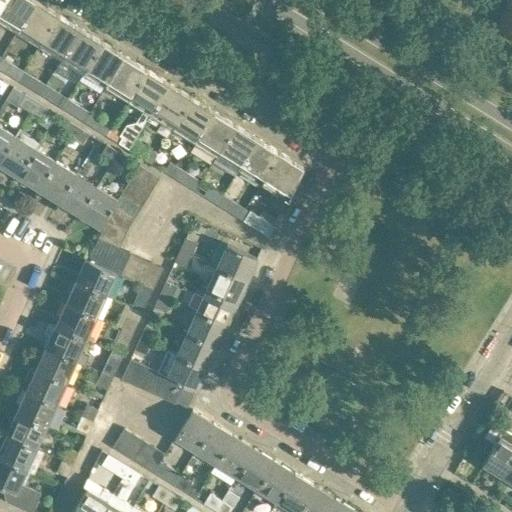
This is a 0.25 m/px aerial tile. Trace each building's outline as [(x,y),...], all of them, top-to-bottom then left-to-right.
[(0,20),(17,31),(35,0),(5,0),(0,8),(0,20)] [(58,14),(36,0),(35,0),(17,31),(39,45),(58,14)] [(511,8),(506,6),(497,29),(511,35),(511,8)] [(39,45),(62,58),(81,28),(58,14),(39,45)] [(62,58),(55,70),(77,84),(79,81),(103,42),(81,28),(62,58)] [(103,42),(79,81),(100,94),(106,85),(125,55),(103,42)] [(106,85),(128,99),(147,69),(125,55),(106,85)] [(14,66),(1,58),(0,59),(0,69),(9,75),(14,66)] [(128,148),(134,138),(169,83),(147,69),(128,99),(143,109),(136,121),(127,124),(120,136),(123,137),(120,142),(128,148)] [(27,85),(40,94),(45,85),(32,77),(27,85)] [(169,83),(146,119),(156,125),(160,119),(173,127),(192,97),(169,83)] [(58,93),(45,85),(40,94),(52,102),(58,93)] [(19,104),(30,111),(36,101),(25,94),(19,104)] [(194,140),(213,110),(192,97),(173,127),(194,140)] [(47,108),(36,101),(30,111),(41,118),(47,108)] [(76,104),(71,113),(84,121),(89,112),(76,104)] [(236,124),(213,110),(194,140),(217,154),(236,124)] [(89,112),(84,121),(97,129),(103,121),(89,112)] [(60,130),(71,136),(77,126),(66,119),(60,130)] [(236,124),(217,154),(232,163),(227,170),(235,175),(239,168),(258,138),(236,124)] [(4,128),(0,125),(0,160),(15,135),(4,128)] [(89,134),(77,126),(71,136),(83,144),(89,134)] [(15,135),(0,160),(0,165),(18,176),(35,148),(39,141),(19,129),(15,135)] [(239,168),(261,182),(280,152),(258,138),(239,168)] [(100,155),(112,162),(118,151),(107,144),(100,155)] [(146,146),(140,155),(151,162),(157,153),(146,146)] [(18,176),(38,189),(56,161),(35,148),(18,176)] [(129,158),(118,151),(112,162),(123,168),(129,158)] [(274,190),(267,201),(281,210),(282,210),(303,166),(280,152),(261,182),(274,190)] [(164,170),(173,176),(178,166),(169,160),(164,170)] [(76,173),(56,161),(38,189),(59,202),(76,173)] [(139,164),(132,175),(153,187),(159,177),(139,164)] [(188,172),(182,181),(195,190),(201,180),(188,172)] [(59,202),(80,214),(97,186),(76,173),(59,202)] [(146,198),(153,187),(132,175),(126,185),(146,198)] [(126,185),(120,195),(140,207),(146,198),(126,185)] [(100,227),(100,226),(107,215),(113,205),(117,199),(97,186),(80,214),(100,227)] [(210,186),(204,195),(218,204),(224,194),(210,186)] [(224,194),(218,204),(231,212),(237,202),(224,194)] [(117,199),(113,205),(134,218),(140,207),(120,195),(117,199)] [(134,218),(113,205),(107,215),(128,227),(134,218)] [(272,224),(246,207),(239,217),(269,236),(275,226),(272,224)] [(100,226),(102,228),(123,237),(128,227),(107,215),(100,226)] [(102,228),(98,238),(119,247),(123,237),(102,228)] [(196,242),(185,237),(180,250),(191,255),(196,242)] [(130,252),(119,247),(98,238),(88,259),(116,272),(120,274),(130,252)] [(227,244),(216,266),(247,280),(257,257),(227,244)] [(191,255),(180,250),(174,261),(185,266),(191,255)] [(120,274),(131,279),(141,257),(130,252),(120,274)] [(152,262),(141,257),(131,279),(142,284),(152,262)] [(116,272),(88,259),(85,259),(75,281),(106,295),(116,272)] [(163,267),(152,262),(142,284),(153,289),(163,267)] [(207,287),(237,301),(247,280),(216,266),(207,287)] [(75,281),(66,302),(96,316),(106,295),(75,281)] [(165,282),(160,293),(171,298),(176,287),(165,282)] [(142,284),(136,295),(148,300),(153,289),(142,284)] [(227,323),(237,301),(207,287),(203,296),(194,292),(188,306),(197,310),(227,323)] [(160,293),(154,306),(165,311),(171,298),(160,293)] [(86,338),(96,316),(66,302),(56,324),(86,338)] [(218,345),(227,324),(227,323),(197,310),(187,331),(218,345)] [(127,316),(122,328),(133,333),(138,321),(127,316)] [(49,324),(44,334),(49,338),(46,346),(76,360),(85,364),(89,355),(80,352),(86,338),(56,324),(55,325),(49,324)] [(145,325),(140,336),(151,341),(157,330),(145,325)] [(122,328),(116,340),(127,345),(133,333),(122,328)] [(207,367),(218,345),(187,331),(177,353),(207,367)] [(140,336),(135,349),(146,354),(151,341),(140,336)] [(66,382),(76,360),(46,346),(36,368),(66,382)] [(184,383),(195,389),(197,390),(207,367),(177,353),(167,349),(157,371),(163,373),(174,379),(184,383)] [(111,350),(102,372),(113,377),(114,375),(123,355),(111,350)] [(130,359),(121,379),(132,384),(141,364),(130,359)] [(132,384),(143,389),(152,369),(141,364),(132,384)] [(56,404),(66,382),(36,368),(30,368),(29,368),(25,378),(30,382),(26,390),(56,404)] [(143,389),(153,393),(163,373),(157,371),(152,369),(143,389)] [(107,389),(113,377),(102,372),(96,384),(107,389)] [(174,379),(163,373),(153,393),(164,398),(174,379)] [(175,403),(184,383),(174,379),(164,398),(175,403)] [(195,389),(184,383),(175,403),(186,408),(195,389)] [(47,426),(56,404),(26,390),(16,412),(47,426)] [(87,404),(82,415),(93,420),(98,409),(87,404)] [(498,404),(492,412),(499,417),(504,408),(498,404)] [(213,422),(192,409),(191,411),(175,438),(195,450),(213,422)] [(37,448),(47,426),(16,412),(6,434),(37,448)] [(87,433),(93,420),(82,415),(76,428),(87,433)] [(195,450),(216,463),(233,434),(213,422),(195,450)] [(113,446),(123,453),(134,434),(124,428),(113,446)] [(511,461),(511,433),(504,429),(500,435),(482,464),(503,477),(511,461)] [(6,434),(0,446),(0,457),(30,471),(34,473),(44,451),(37,448),(6,434)] [(145,441),(134,434),(123,453),(134,459),(145,441)] [(236,476),(254,447),(233,434),(216,463),(236,476)] [(154,446),(145,441),(134,459),(143,465),(154,446)] [(165,453),(154,446),(143,465),(153,471),(165,453)] [(67,447),(62,459),(73,464),(78,452),(67,447)] [(274,460),(254,447),(236,476),(256,488),(274,460)] [(112,456),(106,467),(123,477),(129,467),(112,456)] [(0,457),(0,485),(3,487),(3,486),(11,490),(6,500),(6,501),(11,503),(31,511),(41,492),(24,484),(30,471),(0,457)] [(67,476),(73,464),(62,459),(57,472),(67,476)] [(256,488),(277,501),(295,472),(274,460),(256,488)] [(160,461),(153,471),(174,485),(181,474),(160,461)] [(511,461),(503,477),(511,482),(511,461)] [(140,474),(129,467),(123,477),(134,484),(140,474)] [(277,501),(273,506),(282,511),(298,511),(315,485),(295,472),(277,501)] [(192,480),(181,474),(174,485),(185,491),(192,480)] [(163,503),(170,492),(158,485),(151,495),(163,503)] [(298,511),(326,511),(335,498),(315,485),(298,511)] [(87,488),(71,511),(100,511),(108,501),(113,493),(104,488),(99,495),(87,488)] [(199,491),(194,488),(190,494),(194,497),(199,491)] [(181,499),(170,492),(163,503),(174,509),(181,499)] [(100,511),(129,511),(133,505),(113,493),(108,501),(100,511)] [(204,503),(215,510),(221,499),(210,493),(204,503)] [(355,511),(356,511),(335,498),(326,511),(355,511)] [(228,511),(232,506),(221,499),(215,510),(218,511),(228,511)]
